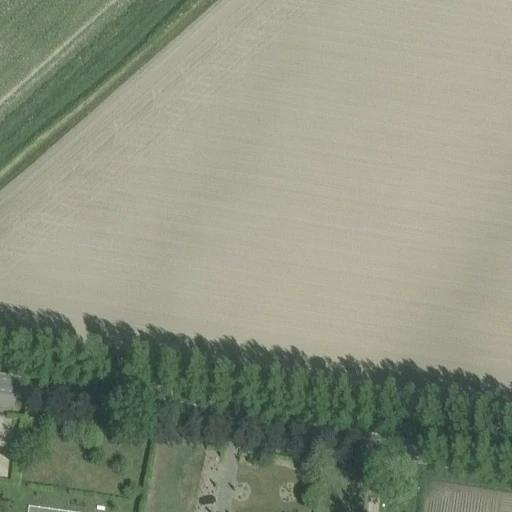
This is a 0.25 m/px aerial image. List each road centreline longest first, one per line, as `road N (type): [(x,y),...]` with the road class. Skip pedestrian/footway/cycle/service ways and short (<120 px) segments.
road 1 (tertiary): [(511,471),(0,385)]
road 2 (track): [(207,0),(0,184)]
